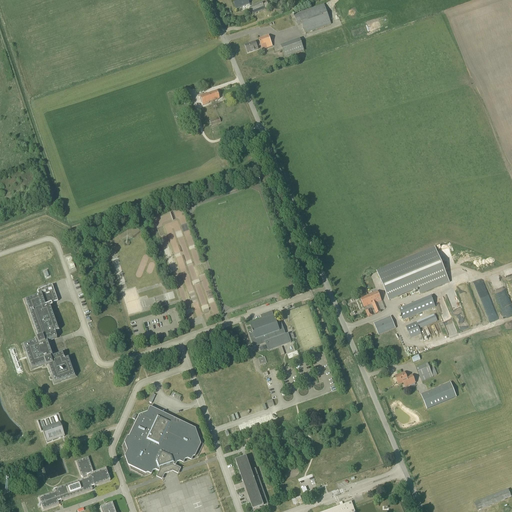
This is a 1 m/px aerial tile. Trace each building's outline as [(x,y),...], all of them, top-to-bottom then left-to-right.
[(235,0),(233,1),(236,9),(249,4),(247,0),(235,0)] [(270,7),(268,2),(267,2),(263,4),(262,3),(250,7),(253,14),(265,10),(265,9),(266,8),(267,9),(269,8),(270,7)] [(331,25),(324,4),(294,15),(298,25),(302,24),(305,34),(331,25)] [(272,46),(268,36),(258,39),(260,43),(256,44),(255,42),(245,46),(247,53),(258,49),(257,47),(261,46),(261,47),(262,50),(266,49),(272,46)] [(285,58),(304,51),(300,40),(281,46),(285,58)] [(182,98),(189,96),(185,87),(179,89),(182,98)] [(219,99),(216,91),(205,95),(205,94),(199,96),(202,106),(208,104),(208,103),(219,99)] [(184,129),(196,125),(193,117),(181,121),(184,129)] [(211,126),(221,123),(219,118),(209,121),(211,126)] [(448,279),(442,264),(435,247),(376,271),(383,287),(388,301),(417,289),(420,295),(449,283),(448,279)] [(65,259),(70,270),(75,268),(71,257),(65,259)] [(53,355),(48,342),(57,339),(54,332),(59,330),(51,307),(52,306),(51,304),(58,302),(52,286),(37,291),(38,296),(25,300),(38,338),(36,339),(37,340),(23,345),(32,369),(45,364),(46,366),(47,366),(53,385),(76,377),(69,358),(64,359),(62,352),(53,355)] [(381,301),(377,291),(367,296),(360,299),(364,307),(371,305),(372,305),(376,314),(381,312),(380,311),(377,303),(381,301)] [(418,317),(427,313),(426,311),(435,307),(431,296),(398,309),(403,320),(418,314),(418,317)] [(462,331),(471,328),(463,306),(455,309),(454,306),(456,305),(455,301),(451,302),(462,331)] [(268,351),(269,351),(268,351),(290,343),(290,344),(291,343),(288,335),(285,336),(283,331),(281,323),(277,325),(274,318),(272,312),(260,316),(263,322),(251,326),(252,331),(248,332),(254,347),(265,343),(268,351)] [(410,338),(421,334),(419,329),(437,321),(434,314),(405,326),(410,338)] [(390,317),(373,324),(378,336),(395,329),(390,317)] [(260,366),(267,364),(265,358),(258,360),(260,366)] [(437,375),(432,363),(428,364),(427,364),(416,369),(421,382),(433,377),(437,375)] [(406,378),(404,373),(395,376),(398,385),(403,383),(405,387),(415,383),(412,375),(406,378)] [(435,389),(421,395),(427,409),(456,397),(450,383),(435,389)] [(127,436),(124,443),(127,451),(124,456),(128,466),(145,474),(147,474),(151,475),(152,472),(155,471),(158,472),(156,478),(162,480),(164,475),(172,472),(178,475),(180,469),(175,466),(176,463),(179,462),(183,464),(185,460),(187,459),(191,461),(193,457),(195,457),(200,445),(195,429),(149,407),(147,413),(138,416),(128,437),(127,436)] [(61,425),(43,431),(47,443),(65,437),(61,425)] [(93,474),(88,458),(82,460),(81,461),(81,460),(76,462),(81,477),(83,479),(84,480),(53,491),(54,493),(38,499),(40,504),(41,504),(41,505),(42,511),(58,505),(58,503),(92,491),(91,488),(110,482),(108,476),(107,476),(107,475),(106,469),(93,474)] [(245,460),(244,458),(235,461),(243,483),(245,484),(246,486),(245,486),(245,487),(245,488),(246,491),(247,492),(248,492),(249,495),(248,496),(252,508),(254,507),(255,510),(268,505),(256,469),(251,471),(247,460),(245,460)] [(477,511),(511,497),(508,489),(474,503),(477,511)] [(293,506),(295,505),(302,503),(300,497),(292,500),(293,506)]
